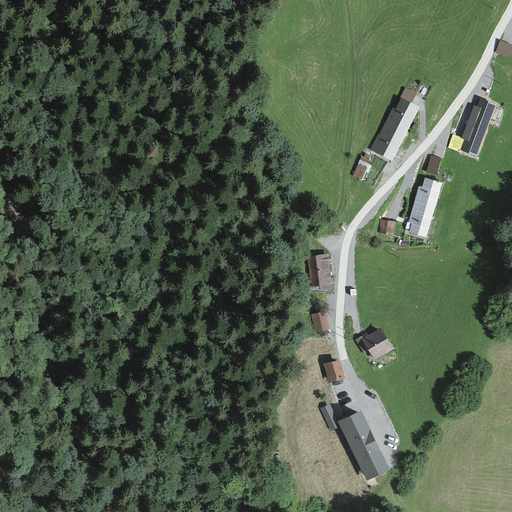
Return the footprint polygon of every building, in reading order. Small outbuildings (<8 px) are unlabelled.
[(499,77),(496,87),(507,90),(510,80),(499,77)] [(480,91),(461,140),(478,146),(496,97),(480,91)] [(402,100),(375,152),(391,160),(418,109),(402,100)] [(427,180),(412,233),(427,237),(442,184),(427,180)] [(394,215),(382,215),(382,228),(394,228),(394,215)] [(309,259),(313,287),(332,285),(328,256),(309,259)] [(326,311),(311,315),(315,333),(330,329),(326,311)] [(382,335),(365,343),(374,360),(391,351),(382,335)] [(394,361),(388,365),(394,375),(401,371),(394,361)] [(340,362),(324,367),(330,383),(345,378),(340,362)] [(361,416),(343,425),(368,480),(386,472),(361,416)]
